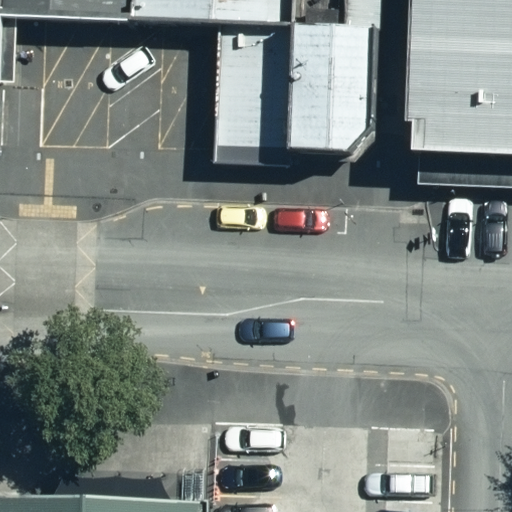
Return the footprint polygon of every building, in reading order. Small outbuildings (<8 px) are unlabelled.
[(144,0),(0,0),(0,17),(144,22),(144,0)] [(286,25),(311,26),(311,0),(144,0),(144,22),(216,23),(286,25)] [(311,0),(311,26),(369,27),(383,28),(383,0),(311,0)] [(511,0),(420,0),(415,154),(511,158),(511,0)] [(283,148),(286,25),(216,23),(212,145),(283,148)] [(311,26),(286,25),(283,148),(343,150),(366,125),(369,27),(311,26)] [(283,148),(212,145),(211,162),(283,164),(283,148)] [(511,158),(415,154),(414,174),(414,183),(511,187),(511,158)] [(79,502),(0,501),(0,511),(200,511),(201,504),(79,502)]
